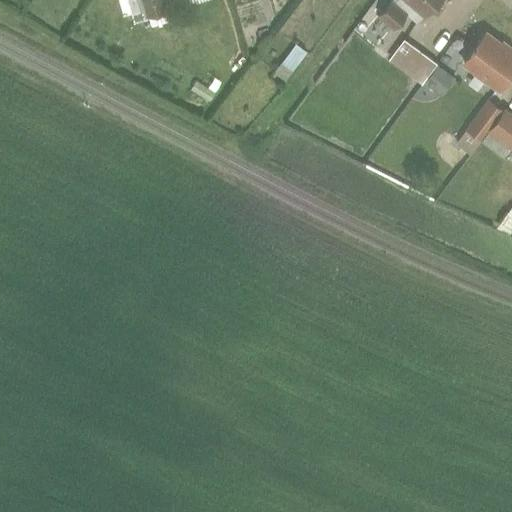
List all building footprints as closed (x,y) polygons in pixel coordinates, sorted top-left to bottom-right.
[(167,15),(162,0),(142,0),(149,21),(167,15)] [(438,0),(395,0),(393,3),(408,15),(419,24),(438,0)] [(408,15),(393,3),(379,21),(394,33),(408,15)] [(464,58),(504,87),(511,75),(511,41),(489,24),(464,58)] [(282,37),(269,66),(280,71),(293,42),(282,37)] [(423,83),(438,64),(406,39),(388,62),(420,87),(423,83)] [(288,80),(311,51),(300,42),(277,71),(288,80)] [(456,79),(438,64),(423,83),(441,97),(456,79)] [(490,129),(504,112),(490,101),(465,131),(480,143),(490,129)] [(511,113),(506,109),(504,112),(490,129),(511,146),(511,113)]
